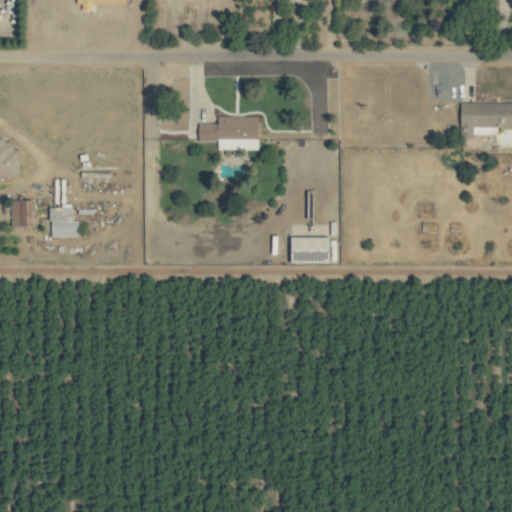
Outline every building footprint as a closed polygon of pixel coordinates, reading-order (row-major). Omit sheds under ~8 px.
[(511,102),(461,103),(462,136),(498,135),(497,128),(511,128),(511,102)] [(259,117),(218,116),(218,124),(200,123),(200,140),(218,141),(218,150),(259,150),(259,117)] [(0,176),(20,177),(20,150),(13,150),(13,141),(0,140),(0,176)] [(34,226),(34,200),(11,200),(11,226),(34,226)] [(74,207),(51,207),(52,237),(79,237),(79,220),(74,220),(74,207)] [(290,238),(291,263),(331,262),(331,237),(290,238)]
